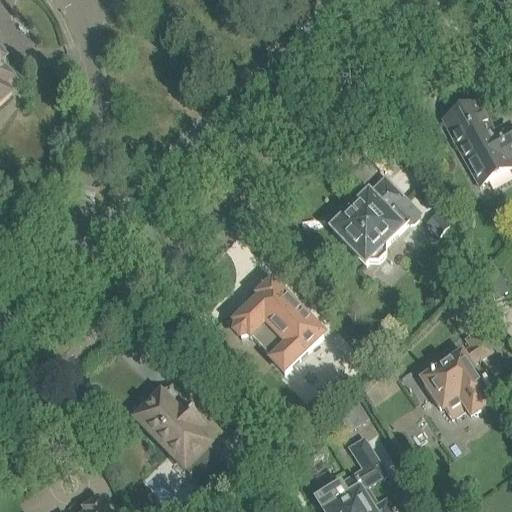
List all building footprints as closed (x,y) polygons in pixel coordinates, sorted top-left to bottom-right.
[(3,92),(11,85),(1,73),(3,71),(1,68),(5,64),(0,58),(0,107),(9,100),(3,92)] [(203,73),(194,63),(191,63),(185,69),(185,72),(194,81),(197,81),(203,75),(203,73)] [(479,193),(511,174),(511,167),(511,165),(511,164),(511,136),(508,129),(494,136),(479,108),(443,128),(479,193)] [(420,172),(415,167),(412,164),(404,172),(412,179),(420,172)] [(370,199),(332,236),(368,272),(372,268),(379,267),(387,259),(386,254),(406,236),(403,233),(408,228),(410,230),(411,229),(414,229),(419,224),(419,221),(421,220),(406,205),(386,184),(370,199)] [(448,234),(439,225),(431,232),(440,242),(448,234)] [(478,280),(491,305),(510,296),(494,265),(478,280)] [(261,305),(236,329),(238,332),(236,339),(242,344),(249,343),(251,345),(253,344),(274,365),(273,367),(283,378),(284,379),(302,362),(335,396),(356,375),(323,341),(274,289),(259,303),(261,305)] [(493,401),(473,371),(493,358),(480,337),(467,345),(472,353),(464,358),(464,357),(422,386),(444,418),(448,415),(454,424),(467,415),(473,424),(492,411),(487,405),(493,401)] [(135,426),(186,478),(214,451),(203,439),(207,436),(183,411),(179,415),(163,398),(135,426)] [(390,511),(387,506),(380,511),(368,493),(388,481),(365,444),(349,454),(362,476),(317,505),(321,511),(390,511)] [(264,484),(278,471),(262,454),(248,466),(264,484)]
